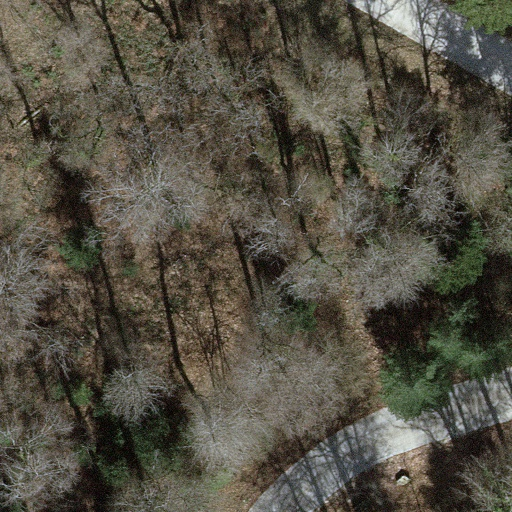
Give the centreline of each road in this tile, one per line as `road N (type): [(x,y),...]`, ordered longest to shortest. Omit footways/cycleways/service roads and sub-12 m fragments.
road 1 (track): [(276,511),(341,452),(511,391)]
road 2 (track): [(385,0),(511,70)]
